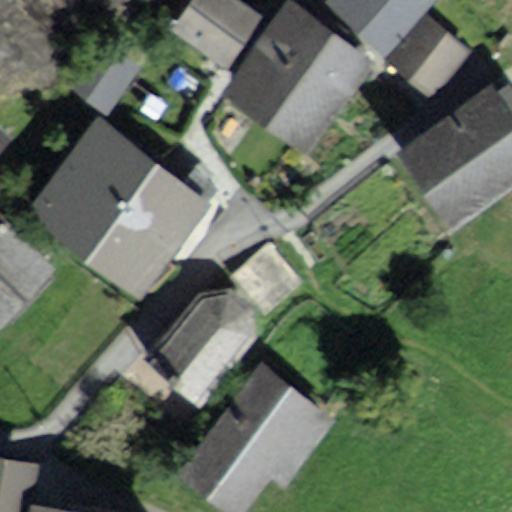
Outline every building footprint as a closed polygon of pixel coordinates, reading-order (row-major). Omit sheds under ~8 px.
[(231,65),(268,14),(247,0),(194,0),(176,27),(231,65)] [(382,63),(298,0),(293,0),(230,85),(317,150),(382,63)] [(345,0),(385,39),(423,0),(345,0)] [(475,54),(430,13),(390,57),(435,98),(475,54)] [(72,81),(112,111),(147,65),(107,34),(72,81)] [(511,100),(500,83),(405,147),(460,228),(511,192),(511,100)] [(219,205),(103,115),(31,207),(147,297),(219,205)] [(0,153),(16,135),(0,121),(0,153)] [(0,331),(63,267),(0,205),(0,331)] [(209,296),(157,359),(206,399),(260,333),(255,310),(234,296),(209,296)] [(343,417),(267,358),(183,466),(242,511),(247,511),(277,474),(291,484),(343,417)] [(26,511),(40,427),(0,420),(0,511),(26,511)] [(131,511),(38,498),(35,511),(131,511)]
